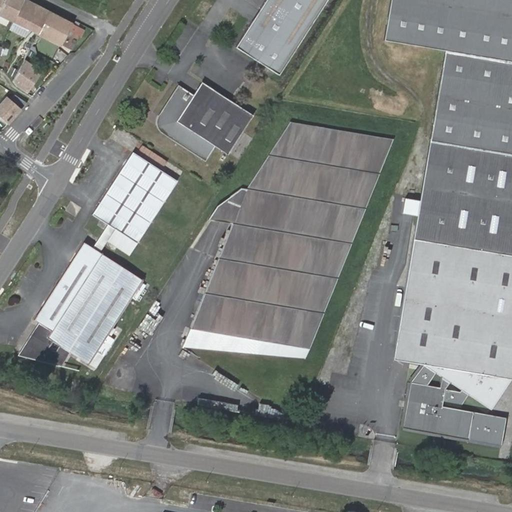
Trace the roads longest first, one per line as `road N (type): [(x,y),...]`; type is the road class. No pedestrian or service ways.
road 1 (residential): [(0,429),(489,511)]
road 2 (unknown): [(152,455),(175,329),(220,217)]
road 3 (residential): [(57,184),(168,0)]
road 4 (residential): [(50,0),(93,20),(101,37),(2,146)]
